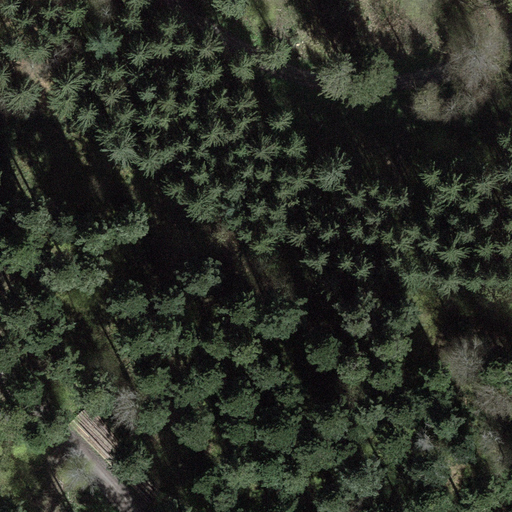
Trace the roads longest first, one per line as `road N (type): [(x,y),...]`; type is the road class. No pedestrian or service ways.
road 1 (track): [(172,0),(291,73),(367,91),(400,89),(511,37)]
road 2 (track): [(131,511),(0,372)]
